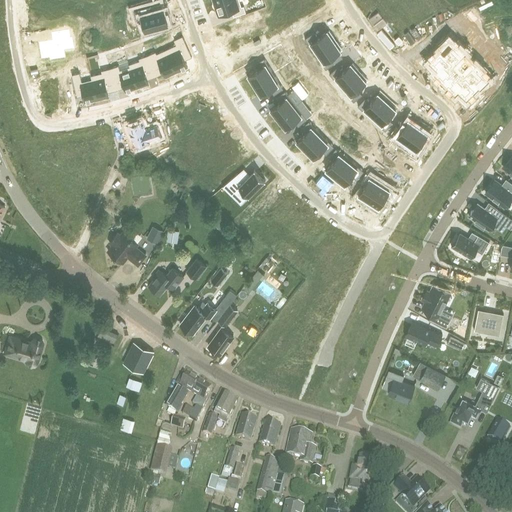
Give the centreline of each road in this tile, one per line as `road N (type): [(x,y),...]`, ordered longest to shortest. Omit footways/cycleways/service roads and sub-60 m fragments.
road 1 (secondary): [(351,426),(223,377),(75,268)]
road 2 (residential): [(346,0),(373,42),(459,124),(380,239)]
road 3 (residential): [(380,239),(313,195),(259,141),(211,74)]
road 4 (residential): [(111,115),(41,126),(23,76),(14,0)]
road 5 (residential): [(425,261),(393,317),(351,426)]
road 6 (secondary): [(490,511),(435,464),(351,426)]
road 7 (residential): [(511,127),(425,261)]
road 8 (residential): [(380,239),(322,362)]
road 9 (secondary): [(75,268),(27,211),(0,162)]
